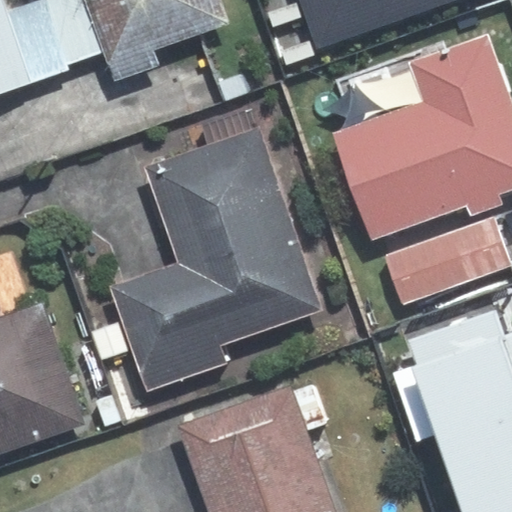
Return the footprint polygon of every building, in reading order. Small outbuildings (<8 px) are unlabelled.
[(78,54),(58,0),(21,0),(17,2),(16,0),(0,0),(0,88),(80,60),(78,54)] [(58,0),(78,54),(115,42),(125,69),(170,53),(165,40),(239,14),(234,0),(58,0)] [(383,0),(313,0),(328,43),(391,20),(383,0)] [(390,0),(398,23),(461,0),(390,0)] [(511,57),(501,26),(424,53),(437,92),(346,126),(384,230),(481,195),(486,207),(511,196),(511,57)] [(226,75),(233,95),(255,87),(248,67),(226,75)] [(191,252),(123,276),(159,381),(236,353),(230,335),(335,299),(271,120),(158,159),(191,252)] [(511,234),(502,208),(394,249),(411,298),(511,260),(511,234)] [(0,449),(96,417),(52,291),(4,308),(0,295),(0,449)] [(128,317),(100,327),(109,352),(137,344),(128,317)] [(220,511),(347,511),(300,378),(187,417),(220,511)] [(120,390),(103,395),(111,423),(129,418),(120,390)]
